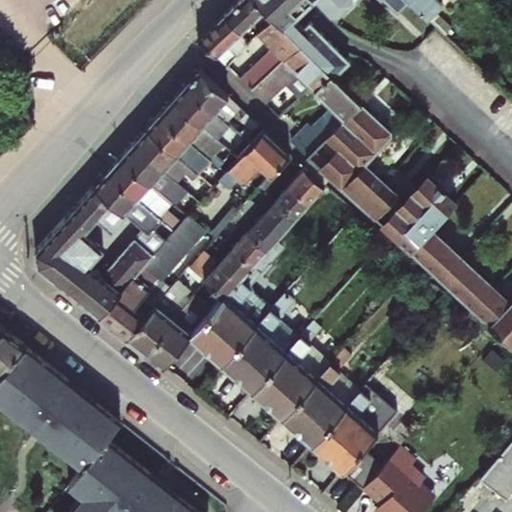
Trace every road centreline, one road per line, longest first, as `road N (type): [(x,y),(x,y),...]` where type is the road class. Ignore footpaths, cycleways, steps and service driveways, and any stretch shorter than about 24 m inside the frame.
road 1 (residential): [(0,276),(294,511)]
road 2 (residential): [(195,0),(0,206)]
